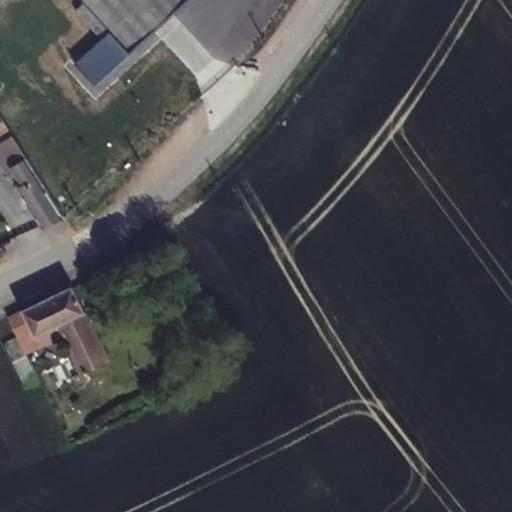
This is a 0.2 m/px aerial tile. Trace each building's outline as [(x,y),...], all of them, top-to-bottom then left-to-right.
[(85,0),(107,25),(97,33),(71,56),(90,79),(180,0),(85,0)] [(107,25),(85,0),(84,0),(76,8),(97,33),(107,25)] [(15,184),(40,222),(61,212),(0,115),(0,159),(8,173),(12,171),(19,182),(15,184)] [(58,326),(79,371),(102,360),(68,291),(25,312),(34,329),(15,338),(16,341),(24,359),(43,349),(37,336),(58,326)] [(36,383),(24,359),(16,341),(0,349),(20,391),(36,383)]
